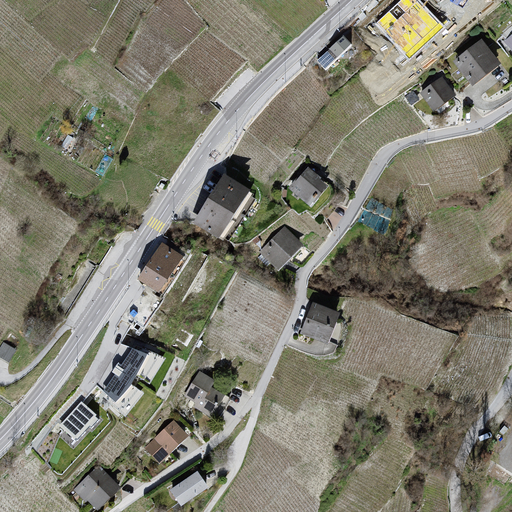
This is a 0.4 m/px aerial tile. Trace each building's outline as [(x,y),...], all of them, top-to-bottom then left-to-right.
[(351,44),(343,35),(318,58),(326,68),(351,44)] [(500,62),(481,37),(452,59),(472,84),(500,62)] [(455,94),(441,76),(419,92),(433,110),(455,94)] [(329,185),(307,165),(289,186),(312,205),(329,185)] [(248,189),(223,173),(192,221),(218,237),(248,189)] [(303,244),(284,226),(260,252),(278,270),(303,244)] [(183,257),(161,242),(138,278),(159,292),(183,257)] [(340,312),(312,302),(301,332),(328,342),(340,312)] [(16,349),(4,342),(0,349),(0,357),(8,362),(16,349)] [(146,354),(131,347),(121,362),(117,361),(111,370),(114,373),(103,389),(115,400),(135,381),(146,354)] [(217,381),(200,370),(185,394),(197,401),(194,407),(211,417),(224,395),(213,388),(217,381)] [(97,416),(80,400),(59,423),(75,439),(97,416)] [(189,435),(173,419),(145,447),(160,463),(189,435)] [(121,487),(102,467),(78,490),(97,510),(121,487)] [(208,487),(198,471),(170,490),(181,505),(208,487)]
